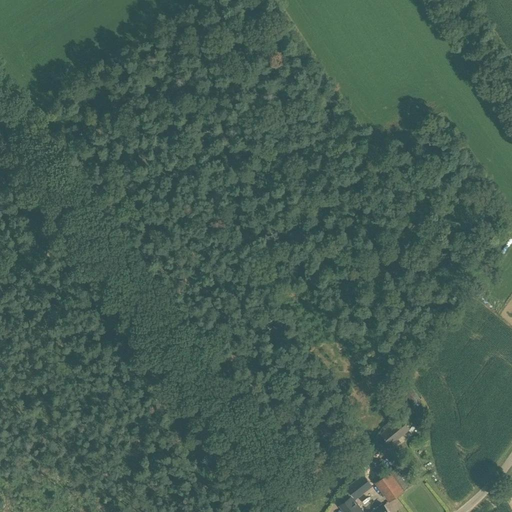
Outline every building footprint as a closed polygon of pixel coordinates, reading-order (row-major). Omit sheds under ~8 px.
[(409,385),(403,390),(414,405),(421,400),(409,385)] [(390,425),(380,434),(389,446),(410,429),(397,413),(387,421),(390,425)] [(391,473),(376,483),(390,502),(404,492),(391,473)] [(355,498),(373,486),(365,476),(365,475),(347,488),(348,488),(355,498)] [(390,511),(382,502),(370,511),(364,511),(347,489),(336,496),(341,503),(338,505),(343,511),(390,511)]
